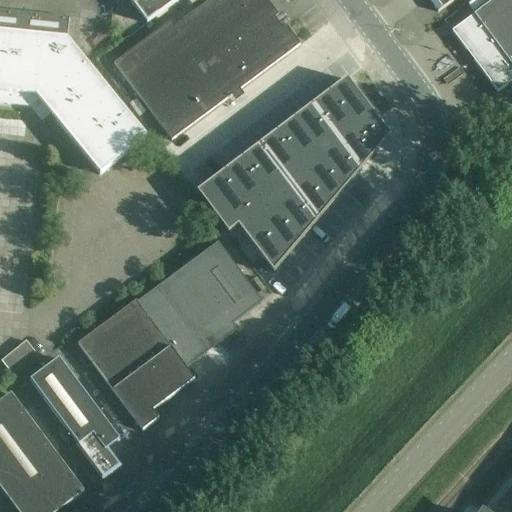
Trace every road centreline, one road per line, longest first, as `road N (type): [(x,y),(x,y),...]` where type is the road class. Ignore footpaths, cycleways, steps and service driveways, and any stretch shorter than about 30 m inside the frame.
road 1 (unclassified): [(143,511),(411,208),(429,175),(433,123),(420,92),(351,0)]
road 2 (unknown): [(111,265),(156,223),(160,194),(134,178),(103,192),(93,217),(98,244)]
road 3 (tertiary): [(511,369),(374,511)]
road 4 (unknown): [(0,349),(111,265)]
